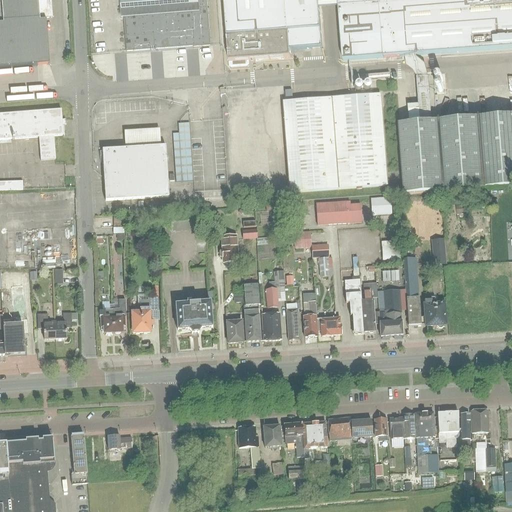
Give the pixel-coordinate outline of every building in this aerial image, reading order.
[(0,0),(0,69),(49,65),(46,21),(39,22),(39,19),(52,18),(50,0),(0,0)] [(119,0),(121,18),(123,18),(126,50),(126,52),(150,50),(150,51),(151,51),(155,51),(156,51),(155,50),(174,48),(193,47),(193,48),(202,47),(211,46),(206,0),(119,0)] [(511,0),(224,0),(227,37),(229,63),(232,63),(233,67),(246,66),(246,62),(291,59),(290,50),(322,48),(318,0),(338,0),(341,41),(343,62),(383,59),(383,60),(384,60),(384,59),(511,49),(511,0)] [(410,125),(399,126),(403,172),(403,179),(405,195),(405,196),(443,193),(511,188),(511,117),(479,119),(479,120),(431,124),(428,77),(416,78),(418,104),(408,104),(410,125)] [(380,95),(282,102),(289,194),(387,187),(380,95)] [(0,111),(0,110),(0,142),(41,140),(43,160),(58,159),(56,136),(66,135),(65,110),(0,114),(0,111)] [(102,151),(104,179),(105,202),(168,198),(165,147),(102,151)] [(25,181),(0,181),(0,190),(25,189),(25,181)] [(391,199),(370,200),(371,217),(392,216),(391,199)] [(317,226),(362,224),(360,206),(350,206),(349,203),(316,205),(317,226)] [(468,206),(456,207),(457,216),(469,215),(468,206)] [(282,212),(272,213),(272,225),(277,225),(277,232),(282,231),(282,212)] [(124,217),(113,217),(113,228),(124,228),(124,217)] [(257,230),(242,231),(243,240),(257,239),(257,230)] [(223,260),(223,264),(238,263),(236,237),(221,238),(222,250),(219,252),(219,258),(223,260)] [(431,241),(433,266),(446,265),(444,240),(431,241)] [(328,246),(312,248),(313,260),(329,258),(328,246)] [(399,260),(399,247),(381,248),(382,261),(399,260)] [(415,259),(403,260),(408,327),(421,326),(419,306),(418,299),(416,259),(415,259)] [(271,290),(265,291),(267,309),(279,308),(278,303),(277,288),(284,287),(285,287),(283,272),(274,273),(275,283),(271,283),(271,290)] [(350,315),(352,315),(352,316),(351,317),(351,320),(352,321),(353,334),(363,333),(361,302),(360,302),(359,280),(344,281),(345,303),(349,302),(350,315)] [(361,302),(363,333),(364,333),(375,332),(372,299),(377,299),(376,284),(363,285),(364,302),(361,302)] [(259,286),(254,286),(242,287),(243,307),(244,317),(245,344),(260,343),(258,306),(260,306),(259,286)] [(401,323),(399,295),(399,290),(382,292),(384,313),(379,313),(380,324),(379,324),(380,338),(402,337),(401,323)] [(317,338),(317,333),(316,321),(314,294),(302,295),(304,317),(303,317),(304,339),(307,338),(307,339),(314,338),(317,338)] [(138,313),(131,313),(132,335),(150,335),(150,327),(153,326),(153,321),(150,321),(150,312),(158,312),(158,298),(148,299),(148,301),(141,301),(141,306),(138,306),(138,313)] [(435,299),(430,300),(431,302),(424,303),(426,328),(438,327),(438,328),(439,328),(440,329),(441,329),(442,328),(443,328),(443,326),(444,326),(443,305),(435,305),(435,299)] [(114,311),(109,311),(110,317),(112,317),(113,334),(115,334),(116,335),(119,335),(120,334),(123,334),(122,331),(125,331),(124,318),(126,318),(125,301),(119,301),(119,311),(114,311)] [(100,314),(99,314),(99,319),(100,319),(101,329),(101,332),(103,331),(103,335),(106,335),(107,335),(110,335),(113,334),(112,317),(110,317),(109,311),(114,311),(114,305),(109,306),(109,303),(102,303),(102,313),(100,313),(100,314)] [(175,306),(177,331),(188,331),(191,334),(191,335),(198,334),(198,333),(201,330),(212,329),(210,303),(175,306)] [(288,342),(299,341),(297,310),(286,311),(288,342)] [(54,323),(55,341),(66,340),(65,327),(71,327),(71,314),(62,314),(62,322),(54,323)] [(55,341),(54,323),(48,323),(47,315),(37,315),(37,328),(43,327),(44,341),(55,341)] [(279,341),(281,341),(279,315),(262,316),(263,342),(279,342),(279,341)] [(339,319),(316,321),(317,333),(321,333),(321,338),(330,337),(341,336),(340,326),(339,319)] [(13,320),(2,321),(2,328),(3,335),(4,356),(5,356),(10,356),(14,356),(17,356),(24,355),(23,334),(22,325),(14,326),(13,320)] [(241,322),(226,323),(227,344),(242,343),(241,322)] [(488,434),(487,411),(486,412),(486,411),(471,412),(472,434),(488,434)] [(458,434),(458,432),(458,413),(437,414),(438,435),(438,444),(447,444),(447,448),(456,448),(456,436),(458,434)] [(434,439),(433,414),(415,415),(416,440),(418,475),(438,474),(438,456),(431,456),(430,449),(428,449),(428,439),(434,439)] [(470,441),(469,415),(461,415),(461,441),(462,447),(470,447),(470,441)] [(414,439),(413,416),(402,416),(403,419),(404,440),(407,439),(414,439)] [(351,441),(351,440),(350,422),(350,419),(327,421),(328,436),(329,442),(351,441)] [(404,440),(403,419),(389,420),(390,433),(390,440),(404,440)] [(387,442),(387,437),(386,420),(374,421),(375,438),(378,437),(379,443),(387,442)] [(371,421),(350,422),(351,440),(372,439),(371,421)] [(327,449),(325,423),(312,424),(301,425),(304,458),(304,460),(309,460),(308,450),(313,450),(322,449),(327,449)] [(304,458),(301,425),(283,426),(284,439),(285,444),(286,446),(295,445),(296,458),(304,458)] [(281,448),(279,427),(263,428),(264,449),(281,448)] [(239,429),(238,429),(239,449),(250,449),(250,459),(259,459),(259,448),(258,448),(257,437),(255,437),(254,428),(239,429)] [(72,486),(86,485),(87,485),(88,485),(86,461),(84,437),(70,438),(71,445),(72,462),(74,476),(71,476),(72,486)] [(132,449),(131,439),(119,440),(119,437),(107,437),(108,452),(120,451),(120,450),(132,449)] [(0,511),(55,511),(55,505),(49,500),(47,473),(54,465),(53,447),(52,439),(42,440),(42,441),(38,441),(38,440),(25,441),(25,442),(16,443),(16,442),(6,443),(4,443),(2,443),(0,443),(0,511)] [(496,467),(495,449),(485,450),(486,468),(496,467)] [(130,456),(122,457),(123,468),(131,467),(130,456)] [(259,459),(250,459),(251,470),(255,469),(260,469),(259,459)] [(283,464),(272,465),(273,482),(284,481),(283,464)] [(255,469),(251,470),(237,470),(238,484),(255,483),(255,469)] [(300,471),(287,471),(288,481),(305,480),(304,474),(304,470),(300,471)] [(503,477),(492,478),(493,494),(503,493),(503,477)] [(325,488),(326,480),(317,480),(317,488),(325,488)] [(305,491),(297,491),(297,500),(306,500),(305,491)]
